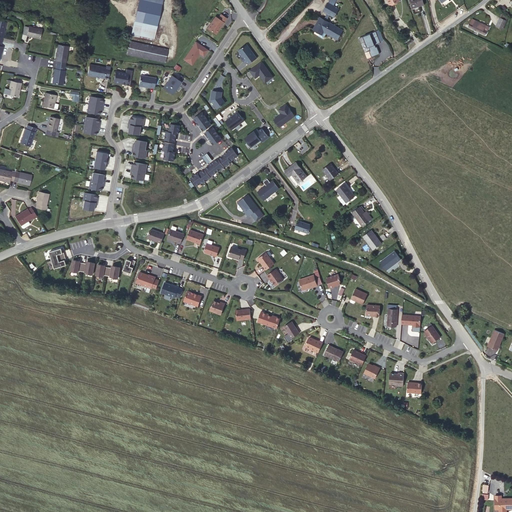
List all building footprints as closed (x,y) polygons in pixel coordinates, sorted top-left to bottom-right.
[(138,0),(133,26),(156,31),(161,0),(138,0)] [(422,0),(410,0),(413,8),(424,5),(422,0)] [(320,17),(313,30),(319,33),(318,35),(323,38),(326,33),(338,40),(343,31),(327,21),(330,15),(334,17),(339,9),(333,6),(328,3),(323,11),(327,13),(323,19),(320,17)] [(216,16),(207,28),(216,34),(227,18),(221,14),(218,18),(216,16)] [(506,21),(500,17),(494,29),(501,32),(506,21)] [(485,25),(476,21),(474,24),(470,23),(468,27),(485,35),(487,31),(483,29),(485,25)] [(41,30),(28,27),(26,35),(26,36),(39,39),(41,30)] [(381,43),(376,31),(360,38),(362,43),(367,41),(371,51),(370,51),(372,57),(380,54),(377,47),(376,47),(375,45),(381,43)] [(168,49),(130,41),(127,54),(165,62),(168,49)] [(196,42),(184,59),(192,65),(198,55),(198,54),(199,53),(204,56),(208,50),(196,42)] [(248,64),(257,58),(247,44),(238,51),(241,55),(241,54),(243,57),(242,57),(241,58),(244,61),(246,60),(248,64)] [(56,62),(65,65),(65,62),(66,62),(68,46),(59,45),(58,52),(57,52),(55,60),(56,60),(56,62)] [(262,61),(250,70),(255,78),(260,75),(261,76),(260,76),(265,83),(273,77),(262,61)] [(65,66),(56,64),(55,69),(54,69),(53,77),(52,77),(51,81),(52,83),(62,84),(65,70),(64,70),(65,66)] [(89,64),(88,75),(104,78),(105,77),(108,78),(110,67),(106,66),(106,67),(89,64)] [(126,73),(116,71),(114,82),(126,84),(126,85),(130,86),(133,70),(126,69),(126,73)] [(156,78),(141,75),(139,86),(150,88),(150,87),(154,88),(156,78)] [(172,75),(163,88),(172,94),(176,89),(175,89),(176,87),(177,88),(181,82),(172,75)] [(21,83),(11,80),(8,94),(18,97),(19,91),(19,89),(20,89),(21,83)] [(218,108),(225,102),(221,97),(222,92),(212,90),(211,100),(217,107),(218,108)] [(57,95),(45,92),(43,101),(42,101),(41,105),(53,108),(57,95)] [(103,98),(90,96),(89,104),(103,107),(104,103),(102,103),(102,101),(103,98)] [(103,107),(89,104),(87,112),(100,114),(101,111),(101,110),(102,110),(103,107)] [(286,104),(279,109),(282,114),(274,119),(280,127),(295,116),(286,104)] [(197,115),(194,118),(198,124),(206,118),(202,112),(201,112),(197,115)] [(238,112),(226,121),(232,129),(243,121),(243,120),(238,112)] [(129,120),(128,124),(141,126),(143,127),(144,119),(131,116),(131,119),(131,121),(129,120)] [(58,119),(49,117),(45,134),(57,137),(58,132),(55,132),(58,119)] [(99,119),(86,117),(85,124),(99,127),(100,123),(98,123),(99,122),(99,119)] [(206,118),(198,124),(203,131),(204,130),(209,127),(211,125),(206,118)] [(180,125),(170,123),(169,132),(176,133),(179,133),(180,125)] [(99,127),(85,124),(83,132),(96,135),(97,132),(97,131),(99,131),(99,127)] [(141,126),(128,124),(128,128),(129,128),(130,128),(129,130),(129,132),(140,134),(141,126)] [(36,128),(27,125),(26,129),(25,128),(22,136),(23,137),(21,143),(30,146),(35,132),(36,128)] [(206,132),(205,133),(209,139),(217,133),(213,127),(210,129),(206,132)] [(255,130),(246,136),(246,139),(251,146),(261,140),(262,142),(270,137),(263,128),(256,133),(255,130)] [(169,132),(166,131),(165,139),(168,140),(173,141),(175,141),(176,133),(169,132)] [(217,133),(209,139),(213,145),(218,142),(222,139),(217,133)] [(222,139),(218,142),(220,145),(224,150),(228,147),(222,139)] [(134,144),(133,143),(133,147),(146,149),(147,142),(136,140),(136,142),(135,144),(134,144)] [(168,142),(164,142),(163,150),(165,150),(173,152),(174,144),(173,143),(168,142)] [(146,149),(133,147),(132,151),(134,151),(133,153),(133,155),(146,158),(147,150),(146,149)] [(225,152),(226,154),(231,160),(237,156),(232,148),(225,152)] [(173,152),(165,150),(164,159),(174,160),(175,152),(173,152)] [(212,150),(208,154),(210,156),(211,159),(216,156),(212,150)] [(107,153),(96,151),(95,159),(108,161),(109,158),(107,157),(107,153)] [(226,154),(220,158),(221,160),(224,164),(226,166),(232,162),(231,160),(226,154)] [(205,160),(203,157),(198,161),(202,166),(207,163),(205,160)] [(95,159),(94,159),(92,167),(104,169),(105,165),(107,165),(108,161),(95,159)] [(218,159),(212,163),(218,171),(224,167),(222,165),(219,161),(218,159)] [(131,169),(146,172),(147,164),(134,162),(133,164),(133,166),(132,166),(131,169)] [(293,174),(300,182),(307,176),(296,162),(285,171),(289,177),(292,175),(293,174)] [(190,163),(186,166),(190,171),(194,169),(190,163)] [(212,163),(206,167),(207,170),(210,174),(212,176),(218,171),(212,163)] [(335,171),(333,168),(334,168),(331,164),(323,169),(330,180),(338,174),(336,170),(335,171)] [(13,181),(16,171),(12,171),(12,172),(0,169),(0,180),(9,182),(10,180),(13,181)] [(131,178),(144,180),(146,172),(131,169),(130,173),(132,173),(132,175),(131,178)] [(204,169),(198,174),(203,181),(204,182),(210,177),(209,175),(206,171),(204,169)] [(20,172),(16,171),(13,181),(17,182),(17,183),(29,185),(32,175),(20,172)] [(91,180),(104,183),(105,179),(103,178),(104,174),(93,172),(91,180)] [(197,173),(191,177),(197,186),(203,181),(198,174),(197,173)] [(91,180),(90,180),(89,188),(101,190),(102,186),(104,186),(104,183),(91,180)] [(273,180),(257,192),(264,200),(279,188),(273,180)] [(345,197),(348,202),(355,197),(344,183),(337,189),(343,198),(345,197)] [(36,207),(46,210),(47,206),(46,206),(49,194),(39,191),(36,203),(37,203),(36,207)] [(84,192),(83,200),(84,200),(97,202),(98,199),(96,198),(96,194),(84,192)] [(240,201),(250,215),(259,209),(248,194),(240,201)] [(84,200),(83,208),(94,210),(94,206),(96,206),(97,202),(84,200)] [(248,217),(250,215),(240,201),(238,202),(248,217)] [(34,219),(37,217),(31,207),(28,209),(27,209),(15,216),(21,225),(28,221),(33,218),(34,219)] [(370,220),(364,212),(360,207),(352,213),(362,226),(370,220)] [(298,221),(295,228),(307,232),(310,225),(298,221)] [(164,233),(150,228),(147,237),(152,239),(152,240),(157,241),(161,242),(164,233)] [(184,234),(170,229),(167,238),(172,240),(172,241),(177,242),(181,243),(184,234)] [(190,230),(187,239),(190,240),(190,241),(195,242),(200,244),(204,234),(190,230)] [(382,243),(381,242),(378,238),(375,235),(374,235),(370,231),(363,236),(374,249),(382,243)] [(378,238),(381,242),(387,238),(383,233),(378,238)] [(221,247),(208,243),(206,251),(206,252),(218,256),(221,247)] [(233,246),(230,256),(240,260),(241,258),(244,259),(248,251),(244,249),(243,250),(233,246)] [(51,261),(65,257),(64,254),(62,254),(61,250),(48,253),(51,261)] [(395,251),(380,262),(387,270),(401,259),(395,251)] [(266,269),(274,263),(266,252),(258,258),(266,269)] [(66,261),(65,257),(51,261),(54,271),(66,267),(64,262),(66,261)] [(81,273),(83,264),(80,263),(80,262),(72,261),(70,273),(78,274),(79,272),(81,273)] [(131,275),(136,262),(132,261),(131,263),(126,261),(122,272),(131,275)] [(93,277),(95,264),(86,263),(86,264),(83,264),(81,273),(85,273),(84,275),(93,277)] [(106,277),(108,268),(105,268),(105,266),(97,265),(95,277),(103,279),(104,276),(106,277)] [(119,281),(121,268),(111,267),(111,269),(108,268),(106,277),(110,277),(109,279),(119,281)] [(285,280),(277,269),(268,276),(271,279),(273,281),(276,286),(285,280)] [(140,271),(136,282),(152,288),(152,287),(157,288),(159,280),(155,278),(156,276),(151,275),(140,271)] [(328,278),(332,288),(336,287),(335,286),(338,285),(339,285),(342,284),(342,283),(340,279),(342,279),(340,274),(328,278)] [(315,275),(300,280),(304,290),(311,288),(319,286),(315,275)] [(172,284),(165,282),(161,293),(175,297),(176,296),(180,297),(183,288),(179,287),(179,286),(174,284),(174,285),(172,284)] [(364,304),(369,294),(357,289),(353,299),(364,304)] [(192,292),(188,291),(185,301),(199,306),(202,296),(195,293),(195,294),(192,293),(192,292)] [(221,303),(214,301),(211,310),(222,314),(226,303),(222,302),(221,303)] [(368,305),(367,314),(376,315),(376,316),(380,316),(381,306),(368,305)] [(387,326),(396,327),(397,305),(388,305),(387,309),(388,309),(387,326)] [(252,319),(251,309),(237,311),(238,320),(252,319)] [(270,314),(262,312),(258,322),(278,329),(281,319),(277,317),(276,318),(269,315),(270,314)] [(420,332),(421,316),(402,315),(402,324),(412,325),(412,331),(420,332)] [(300,334),(293,322),(285,327),(292,338),(300,334)] [(424,332),(428,338),(428,337),(430,339),(432,343),(441,337),(433,325),(425,331),(424,332)] [(504,334),(494,330),(488,346),(497,350),(504,334)] [(312,338),(310,339),(307,347),(320,353),(324,342),(321,341),(320,341),(312,338)] [(338,348),(330,345),(326,355),(341,361),(345,352),(340,349),(339,350),(338,349),(338,348)] [(368,355),(356,350),(352,359),(364,365),(368,355)] [(366,373),(377,378),(382,368),(378,366),(371,363),(366,373)] [(401,373),(393,373),(392,383),(399,384),(399,385),(406,385),(407,373),(401,372),(401,373)] [(425,383),(411,381),(410,391),(424,392),(425,383)] [(504,496),(498,496),(498,510),(502,510),(502,511),(509,511),(510,510),(511,509),(511,498),(507,499),(504,499),(504,496)]
